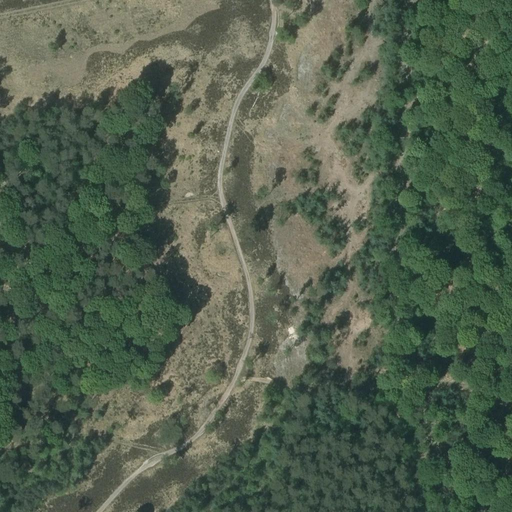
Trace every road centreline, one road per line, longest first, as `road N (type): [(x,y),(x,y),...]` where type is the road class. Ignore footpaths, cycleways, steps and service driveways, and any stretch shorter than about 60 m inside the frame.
road 1 (track): [(445,511),(402,295),(407,0)]
road 2 (track): [(237,377),(511,384)]
road 3 (track): [(11,445),(18,272),(0,186)]
road 4 (track): [(221,195),(0,238)]
road 5 (track): [(221,195),(231,119),(268,48),(270,0)]
road 6 (track): [(237,377),(250,332),(249,290),(221,195)]
road 7 (track): [(11,445),(109,437),(173,451)]
